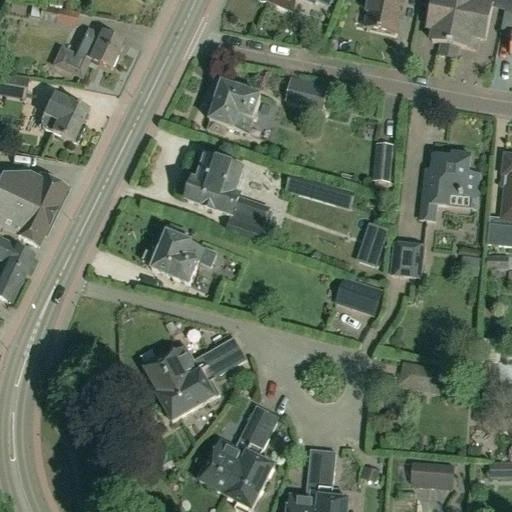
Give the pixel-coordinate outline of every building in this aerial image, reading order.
[(264,4),(266,4),(292,15),(298,0),(301,0),(314,6),(316,3),(329,9),(332,0),(255,0),(256,1),(257,3),(258,3),(260,4),(261,4),(263,5),(264,4)] [(370,0),(367,15),(369,16),(366,31),(395,37),(400,8),(403,8),(405,0),(370,0)] [(432,44),(475,53),(477,41),(485,43),(492,11),(505,13),(504,16),(511,17),(511,0),(432,0),(426,31),(434,32),(432,44)] [(38,23),(75,30),(78,15),(41,8),(38,23)] [(251,41),(273,39),(272,24),(250,25),(251,41)] [(82,81),(91,62),(110,71),(112,67),(114,68),(117,59),(115,58),(122,44),(101,34),(99,37),(87,32),(75,58),(62,51),(54,68),(82,81)] [(0,61),(10,59),(7,48),(0,49),(0,61)] [(0,99),(23,103),(27,83),(0,78),(0,99)] [(237,91),(222,86),(221,88),(220,87),(214,90),(212,98),(215,104),(216,105),(210,124),(210,125),(207,133),(223,138),(226,130),(234,133),(235,132),(248,137),(261,100),(246,94),(237,91)] [(324,95),(285,88),(281,108),(321,115),(324,95)] [(81,126),(88,111),(66,101),(66,102),(53,96),(48,107),(41,121),(41,123),(40,124),(41,126),(41,127),(42,128),(42,130),(44,131),(73,145),(74,144),(77,146),(85,127),(81,126)] [(391,173),(393,148),(375,147),(373,172),(391,173)] [(468,177),(470,157),(452,155),(452,160),(433,158),(429,191),(424,190),(420,223),(435,224),(436,208),(448,209),(449,197),(476,200),(479,178),(468,177)] [(505,190),(502,225),(491,224),(488,247),(503,249),(511,250),(511,157),(505,157),(502,190),(505,190)] [(194,185),(187,204),(205,210),(205,211),(215,214),(233,220),(227,235),(258,247),(270,214),(238,204),(239,200),(234,198),(242,175),(207,163),(199,186),(194,185)] [(0,231),(38,250),(66,191),(39,178),(37,181),(27,177),(0,178),(0,231)] [(285,194),(349,213),(354,196),(289,178),(285,194)] [(389,232),(369,225),(356,264),(376,270),(389,232)] [(190,289),(199,267),(210,272),(217,257),(184,243),(187,235),(171,228),(168,236),(160,255),(158,255),(152,257),(148,266),(151,271),(153,272),(152,273),(167,279),(167,280),(175,284),(176,283),(190,289)] [(7,272),(24,280),(34,259),(12,248),(0,241),(0,270),(3,265),(9,267),(7,272)] [(421,281),(424,249),(394,246),(391,278),(421,281)] [(508,272),(508,260),(487,259),(487,271),(508,272)] [(0,301),(11,306),(24,280),(7,272),(9,267),(3,265),(0,270),(0,301)] [(335,307),(374,320),(383,293),(352,283),(344,280),(335,307)] [(158,399),(240,352),(234,341),(202,359),(208,370),(199,375),(185,349),(144,372),(159,398),(157,399),(158,399)] [(240,352),(158,399),(172,425),(220,398),(213,387),(207,385),(214,381),(246,363),(240,352)] [(450,375),(403,365),(398,389),(445,399),(450,375)] [(497,389),(496,366),(482,367),(483,403),(511,402),(511,395),(511,388),(497,389)] [(381,417),(390,426),(399,418),(390,408),(381,417)] [(225,500),(268,415),(257,409),(240,442),(235,451),(220,443),(199,484),(225,497),(224,500),(225,500)] [(268,415),(225,500),(248,511),(252,511),(275,468),(258,460),(262,453),(263,453),(280,420),(268,415)] [(317,511),(324,454),(311,453),(307,490),(319,491),(318,501),(289,498),(287,511),(317,511)] [(324,454),(317,511),(347,511),(349,502),(332,500),(336,455),(324,454)] [(489,481),(511,480),(511,464),(489,465),(489,481)] [(454,469),(412,466),(410,486),(413,491),(452,493),(454,469)] [(379,472),(365,468),(362,478),(376,482),(379,472)]
